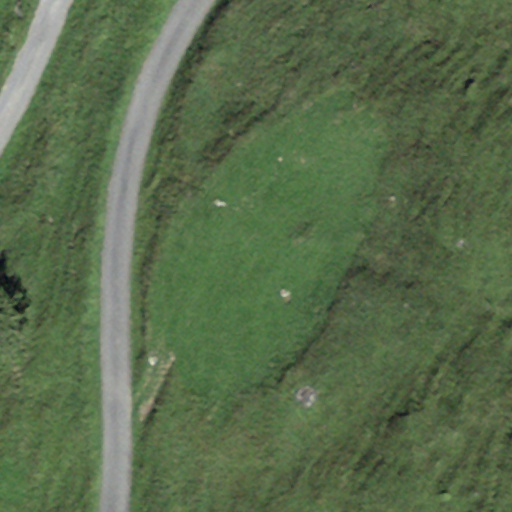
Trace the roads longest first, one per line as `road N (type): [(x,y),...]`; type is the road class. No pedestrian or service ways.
road 1 (track): [(209,0),(145,161),(128,312),(133,511)]
road 2 (track): [(0,163),(72,0)]
